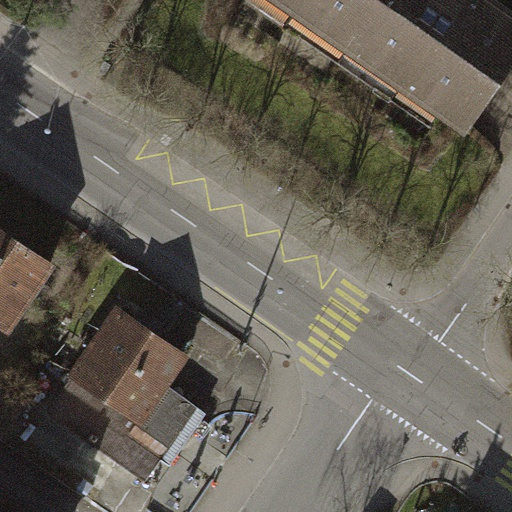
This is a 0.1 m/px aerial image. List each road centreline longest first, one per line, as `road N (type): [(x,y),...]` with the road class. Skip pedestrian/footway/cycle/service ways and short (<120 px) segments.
road 1 (tertiary): [(0,94),(404,373)]
road 2 (residential): [(302,511),(404,373)]
road 3 (residential): [(404,373),(511,245)]
road 4 (tertiary): [(404,373),(511,444)]
